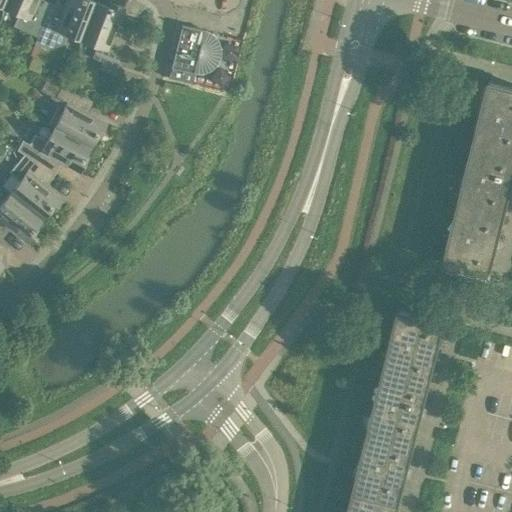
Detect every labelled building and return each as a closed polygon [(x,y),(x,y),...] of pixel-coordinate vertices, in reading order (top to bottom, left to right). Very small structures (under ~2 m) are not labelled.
[(7,0),(4,8),(18,14),(13,26),(37,37),(48,10),(36,5),(37,0),(7,0)] [(66,0),(61,15),(48,10),(37,37),(34,44),(48,50),(51,42),(57,45),(60,38),(64,40),(67,34),(80,40),(95,2),(89,0),(66,0)] [(106,6),(95,2),(80,40),(96,46),(91,58),(101,62),(99,69),(115,76),(126,40),(113,35),(123,8),(108,2),(106,6)] [(186,82),(191,83),(193,74),(202,74),(210,71),(216,65),(220,57),(220,49),(217,41),(211,34),(204,30),(203,30),(181,25),(168,77),(186,82)] [(60,100),(55,110),(48,124),(53,127),(88,146),(94,136),(98,138),(106,123),(80,110),(87,98),(60,86),(47,78),(41,90),(60,100)] [(474,141),(511,150),(511,86),(489,80),(474,141)] [(83,156),(88,146),(53,127),(46,141),(34,134),(29,144),(22,140),(16,150),(23,155),(23,154),(47,171),(48,170),(54,159),(79,173),(87,158),(83,156)] [(511,150),(474,141),(459,203),(504,214),(511,181),(511,150)] [(39,181),(47,171),(23,154),(23,155),(9,172),(19,181),(9,193),(40,218),(47,210),(51,212),(62,199),(39,181)] [(0,229),(4,225),(26,243),(37,230),(33,227),(40,218),(9,193),(0,204),(0,229)] [(504,214),(459,203),(444,264),(489,275),(504,214)] [(384,370),(430,381),(445,321),(399,309),(384,370)] [(384,370),(369,431),(414,442),(430,381),(384,370)] [(369,431),(354,492),(399,503),(414,442),(369,431)] [(354,492),(348,511),(396,511),(399,503),(354,492)]
